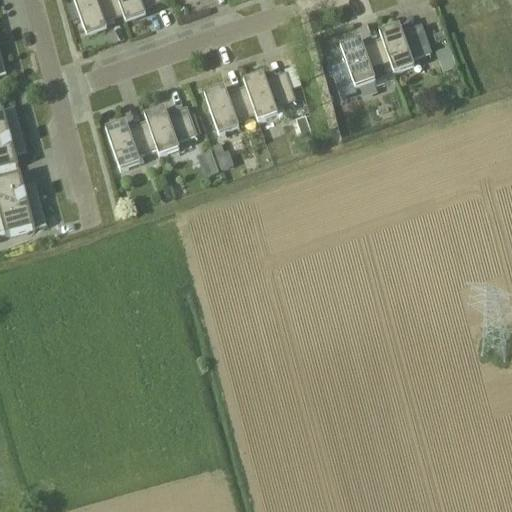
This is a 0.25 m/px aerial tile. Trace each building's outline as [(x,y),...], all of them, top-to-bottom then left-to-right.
[(72,0),(75,6),(74,6),(79,21),(84,34),(86,40),(107,33),(105,27),(123,20),(116,0),(72,0)] [(116,0),(123,20),(125,26),(146,19),(144,13),(163,6),(161,0),(116,0)] [(79,21),(74,6),(67,9),(72,23),(79,21)] [(400,31),(379,38),(381,44),(394,78),(414,71),(412,65),(432,58),(422,30),(402,37),(400,31)] [(342,58),(327,63),(337,91),(353,86),(355,92),(375,85),(377,91),(396,84),(394,78),(381,44),(363,50),(361,45),(340,52),(342,58)] [(442,73),(456,69),(449,50),(436,54),(442,73)] [(264,79),(243,86),(245,92),(255,120),(256,120),(258,126),(278,119),(276,113),(296,106),(291,93),(286,78),(266,84),(264,79)] [(225,93),(204,100),(206,106),(216,134),(217,134),(219,140),(239,133),(237,127),(255,120),(245,92),(227,98),(225,93)] [(165,114),(145,121),(147,127),(157,155),(159,161),(179,154),(177,148),(197,141),(197,139),(200,138),(193,119),(190,120),(187,112),(167,119),(165,114)] [(0,175),(19,171),(15,158),(26,155),(15,113),(4,116),(0,117),(0,175)] [(299,134),(309,130),(305,121),(295,124),(299,134)] [(126,128),(106,135),(108,140),(118,169),(120,175),(140,168),(138,161),(157,155),(147,127),(128,133),(126,128)] [(221,174),(234,169),(229,155),(224,156),(221,148),(214,150),(217,159),(221,174)] [(0,219),(5,240),(35,232),(46,229),(35,188),(24,191),(21,178),(0,183),(0,219)] [(163,205),(172,201),(169,192),(159,195),(163,205)]
